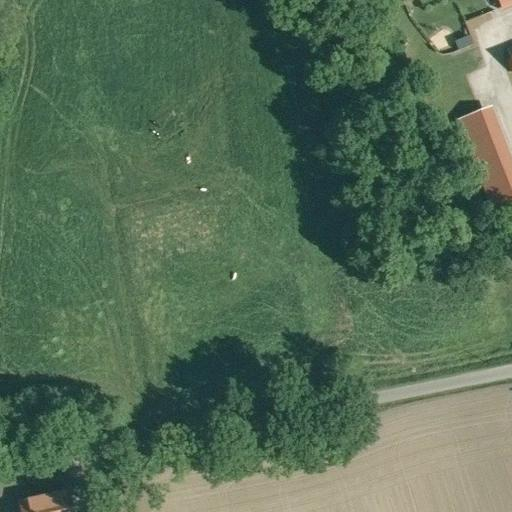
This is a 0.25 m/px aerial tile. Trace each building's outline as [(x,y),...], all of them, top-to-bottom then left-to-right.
[(511,0),(500,0),(505,11),(511,8),(511,0)] [(476,100),(441,114),(446,126),(461,120),(481,112),(476,100)] [(481,112),(461,120),(502,227),(511,222),(511,154),(493,107),(481,112)] [(104,478),(93,481),(98,502),(109,499),(104,478)] [(72,511),(69,495),(23,505),(24,511),(72,511)]
